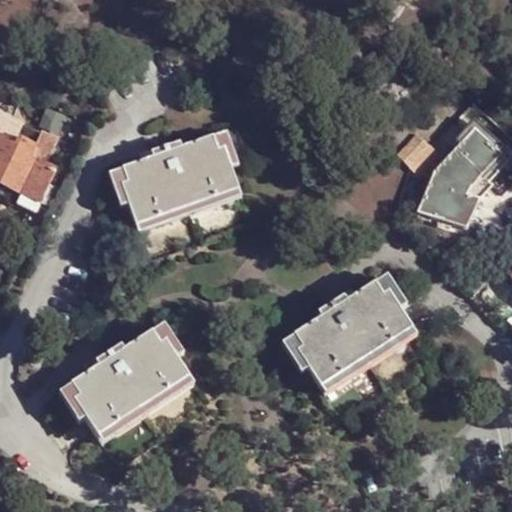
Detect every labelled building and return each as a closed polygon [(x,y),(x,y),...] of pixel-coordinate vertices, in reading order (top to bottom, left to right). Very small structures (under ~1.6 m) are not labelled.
[(509,162),(474,130),(434,174),(422,216),(471,231),(480,200),(493,186),(489,183),(509,162)] [(128,179),(121,182),(139,224),(241,185),(225,144),(219,146),(213,132),(174,147),(172,142),(159,147),(162,152),(123,166),(128,179)] [(397,156),(411,169),(430,149),(416,136),(397,156)] [(0,138),(0,187),(49,207),(54,196),(48,193),(58,170),(30,159),(35,147),(19,141),(16,146),(0,138)] [(430,149),(411,169),(420,177),(438,157),(430,149)] [(337,320),(305,344),(314,355),(307,361),(332,394),(414,333),(380,288),(347,314),(343,308),(333,315),(337,320)] [(124,382),(91,406),(100,418),(96,420),(123,456),(207,394),(179,357),(175,360),(167,350),(134,375),(130,370),(120,377),(124,382)] [(461,451),(462,469),(491,467),(490,449),(461,451)]
